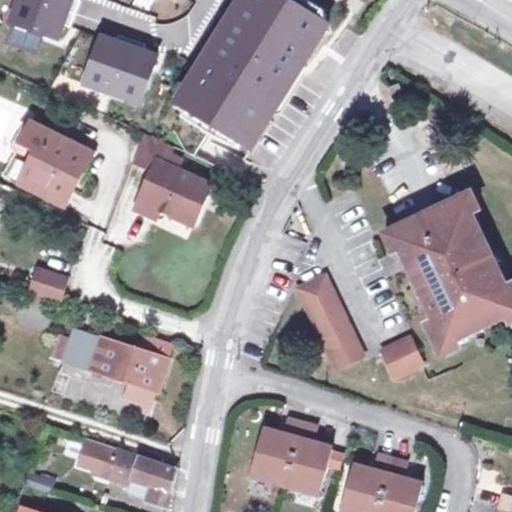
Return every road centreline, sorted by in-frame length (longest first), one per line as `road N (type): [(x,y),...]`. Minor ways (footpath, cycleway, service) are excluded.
road 1 (unclassified): [(387,26),(279,186),(244,265),(216,369)]
road 2 (residential): [(216,369),(446,440),(453,470),(442,511)]
road 3 (unclassified): [(216,369),(190,511)]
road 4 (unclassified): [(387,26),(511,99)]
road 5 (residential): [(206,0),(188,28),(156,33),(104,16)]
